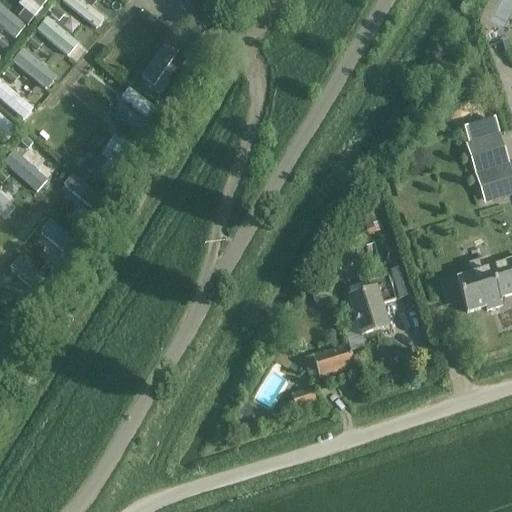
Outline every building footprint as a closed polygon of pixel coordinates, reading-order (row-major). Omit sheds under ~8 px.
[(51,1),(49,0),(27,0),(42,12),(51,1)] [(106,24),(77,0),(69,0),(64,7),(97,35),(106,24)] [(226,0),(216,0),(216,1),(227,10),(231,3),(226,0)] [(139,41),(155,16),(140,7),(123,32),(139,41)] [(55,9),(50,16),(58,23),(64,16),(55,9)] [(27,33),(0,10),(0,29),(17,44),(27,33)] [(24,12),(18,19),(28,27),(34,20),(24,12)] [(81,52),(48,24),(39,35),(71,63),(81,52)] [(154,33),(146,43),(153,48),(161,38),(154,33)] [(32,38),(27,44),(37,53),(43,46),(32,38)] [(3,40),(0,43),(0,49),(6,55),(12,48),(3,40)] [(181,54),(168,45),(143,82),(155,90),(181,54)] [(56,83),(23,55),(14,66),(47,94),(56,83)] [(188,57),(181,68),(190,73),(197,63),(188,57)] [(12,73),(7,80),(13,85),(19,79),(12,73)] [(34,113),(1,86),(0,86),(0,103),(25,124),(34,113)] [(164,118),(129,93),(121,103),(156,128),(164,118)] [(85,106),(64,142),(77,150),(98,114),(85,106)] [(18,135),(0,119),(0,138),(8,146),(18,135)] [(141,126),(135,133),(142,139),(148,133),(141,126)] [(53,129),(44,140),(50,145),(59,135),(53,129)] [(466,148),(476,178),(494,173),(509,168),(499,137),(466,148)] [(25,140),(20,146),(28,152),(32,146),(25,140)] [(114,182),(135,148),(123,141),(102,175),(114,182)] [(49,187),(16,157),(6,169),(39,198),(49,187)] [(76,161),(72,167),(80,173),(84,167),(76,161)] [(511,178),(509,168),(476,178),(480,192),(497,187),(501,200),(493,202),(493,203),(511,196),(511,178)] [(101,177),(96,184),(107,191),(111,184),(101,177)] [(98,216),(107,205),(74,180),(65,191),(98,216)] [(16,214),(0,199),(0,220),(5,225),(16,214)] [(359,210),(365,229),(370,227),(371,230),(381,227),(374,206),(359,210)] [(73,218),(68,225),(78,232),(83,226),(73,218)] [(88,253),(51,226),(41,239),(77,267),(88,253)] [(500,300),(511,296),(511,262),(491,270),(488,260),(468,266),(471,277),(456,282),(467,315),(485,310),(486,313),(501,308),(500,305),(502,304),(500,300)] [(55,292),(21,262),(9,276),(43,306),(55,292)] [(48,264),(43,270),(53,278),(58,272),(48,264)] [(401,271),(387,275),(396,303),(410,299),(401,271)] [(371,295),(349,302),(359,336),(387,328),(380,306),(394,302),(388,279),(368,285),(371,295)] [(328,304),(320,286),(308,292),(316,309),(328,304)] [(16,321),(11,327),(18,334),(23,328),(16,321)] [(352,365),(346,344),(301,358),(306,373),(314,371),(316,377),(352,365)] [(315,390),(291,398),(296,413),(320,405),(315,390)]
